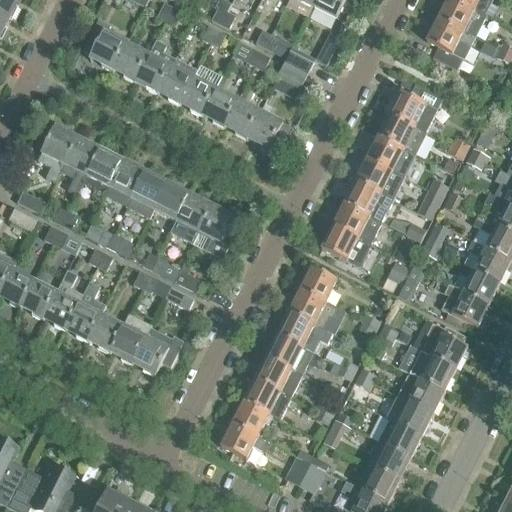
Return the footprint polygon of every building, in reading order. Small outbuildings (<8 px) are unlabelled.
[(14,11),(19,0),(0,0),(0,16),(9,21),(11,22),(16,12),(14,11)] [(123,0),(145,11),(151,0),(123,0)] [(178,0),(176,6),(184,10),(188,0),(178,0)] [(312,12),(318,0),(290,0),(312,12)] [(318,0),(312,12),(344,28),(357,4),(348,0),(318,0)] [(495,0),(449,0),(450,1),(485,19),(495,0)] [(220,29),(226,16),(231,7),(220,1),(215,10),(218,11),(211,24),(220,29)] [(485,19),(450,1),(438,23),(464,35),(476,41),(487,20),(485,19)] [(156,22),(166,27),(174,11),(164,6),(156,22)] [(174,11),(166,27),(174,31),(182,16),(174,11)] [(0,43),(5,34),(3,33),(9,21),(0,16),(0,43)] [(226,16),(220,29),(229,34),(235,21),(226,16)] [(475,42),(464,36),(438,23),(427,46),(438,52),(433,62),(457,74),(463,63),(464,64),(475,42)] [(202,44),(211,48),(218,35),(209,30),(202,44)] [(218,35),(211,48),(220,53),(227,39),(218,35)] [(255,48),(264,52),(270,39),(262,35),(255,48)] [(90,64),(113,76),(127,48),(104,37),(90,64)] [(270,39),(264,52),(273,57),(279,44),(270,39)] [(135,87),(157,99),(171,71),(175,63),(164,57),(168,50),(157,45),(149,60),(135,87)] [(113,76),(135,87),(149,60),(127,48),(113,76)] [(511,52),(502,48),(499,54),(511,60),(511,52)] [(287,64),(309,76),(315,64),(293,52),(287,64)] [(245,67),(254,72),(262,57),(253,53),(245,67)] [(511,66),(511,60),(499,54),(495,61),(510,70),(511,66)] [(262,58),(254,72),(263,76),(270,62),(262,58)] [(157,99),(179,110),(198,74),(175,63),(171,71),(157,99)] [(179,110),(201,121),(216,94),(223,80),(200,68),(198,74),(179,110)] [(278,81),(301,93),(307,81),(284,69),(278,81)] [(401,96),(390,119),(426,138),(438,115),(436,114),(441,103),(416,90),(410,101),(401,96)] [(201,121),(224,133),(238,105),(216,94),(201,121)] [(246,144),(260,116),(238,105),(224,133),(246,144)] [(283,128),(260,116),(246,144),(269,156),(283,128)] [(471,123),(480,128),(483,123),(474,118),(471,123)] [(428,138),(426,138),(390,119),(378,141),(416,161),(428,138)] [(79,142),(56,131),(43,158),(38,165),(51,172),(46,182),(56,187),(65,169),(66,169),(79,142)] [(482,138),(477,147),(488,153),(493,143),(482,138)] [(405,183),(416,161),(378,141),(367,163),(393,177),(405,183)] [(78,200),(82,191),(102,154),(79,142),(66,169),(60,179),(73,186),(68,195),(78,200)] [(451,151),(465,158),(468,151),(454,143),(451,151)] [(461,165),(465,158),(451,151),(447,157),(461,165)] [(474,153),(470,161),(484,168),(488,161),(474,153)] [(106,201),(124,165),(102,154),(82,191),(94,197),(90,204),(101,210),(106,201)] [(481,175),(484,168),(470,161),(467,167),(481,175)] [(381,199),(393,177),(367,163),(355,185),(381,199)] [(445,173),(454,178),(459,168),(450,163),(445,173)] [(128,212),(132,203),(146,176),(124,165),(106,201),(128,212)] [(150,223),(155,214),(168,187),(146,176),(132,203),(128,212),(150,223)] [(494,201),(511,209),(511,181),(506,179),(500,176),(495,187),(500,189),(494,201)] [(432,188),(428,195),(442,202),(446,195),(448,191),(434,183),(432,188)] [(382,227),(393,205),(381,199),(355,185),(344,208),(382,227)] [(177,226),(191,199),(168,187),(155,214),(177,226)] [(40,219),(46,207),(24,196),(17,207),(40,219)] [(448,205),(462,212),(466,205),(451,198),(448,205)] [(511,209),(494,201),(490,198),(484,209),(495,215),(489,226),(511,237),(511,209)] [(199,237),(213,210),(191,199),(177,226),(189,232),(183,244),(193,249),(199,237)] [(458,219),(462,212),(448,205),(444,212),(458,219)] [(423,206),(417,217),(432,224),(437,213),(423,206)] [(382,227),(344,208),(333,230),(359,243),(367,247),(371,249),(382,227)] [(236,222),(213,210),(199,237),(213,244),(206,257),(222,265),(232,245),(226,241),(234,226),(236,222)] [(32,235),(38,223),(15,212),(9,224),(32,235)] [(53,225),(63,230),(69,218),(59,213),(53,225)] [(236,222),(234,226),(243,231),(248,221),(239,216),(236,222)] [(69,218),(63,230),(71,234),(77,222),(69,218)] [(511,263),(511,237),(489,226),(478,220),(473,230),(492,240),(486,252),(511,265),(511,263)] [(43,246),(52,250),(60,235),(50,230),(43,246)] [(367,247),(359,243),(333,230),(321,253),(347,266),(354,253),(358,255),(361,253),(363,254),(367,247)] [(425,249),(440,257),(443,249),(440,248),(445,236),(435,231),(425,249)] [(406,239),(420,247),(424,239),(409,232),(406,239)] [(60,235),(52,250),(62,255),(70,240),(60,235)] [(98,248),(107,253),(114,240),(104,235),(98,248)] [(114,240),(107,253),(116,257),(122,244),(114,240)] [(500,287),(511,265),(486,252),(472,245),(466,256),(480,263),(474,274),(500,287)] [(436,264),(440,257),(425,249),(422,257),(436,264)] [(396,260),(407,266),(412,258),(401,252),(396,260)] [(88,269),(96,273),(104,257),(96,253),(88,269)] [(104,257),(96,273),(106,278),(114,262),(104,257)] [(142,270),(152,275),(158,262),(149,257),(142,270)] [(0,297),(12,274),(16,267),(0,258),(0,297)] [(158,262),(152,275),(161,279),(167,267),(158,262)] [(403,287),(410,272),(395,265),(388,279),(403,287)] [(403,287),(397,298),(409,305),(423,277),(411,271),(410,272),(403,287)] [(300,295),(326,308),(337,285),(311,272),(300,295)] [(0,297),(0,302),(20,313),(34,285),(12,274),(0,297)] [(453,291),(489,310),(500,287),(474,274),(469,285),(459,280),(453,291)] [(132,291),(141,295),(149,280),(140,275),(132,291)] [(174,287),(197,299),(203,286),(180,275),(174,287)] [(57,296),(43,324),(65,335),(83,300),(70,294),(76,281),(67,276),(57,296)] [(149,280),(141,295),(150,300),(158,284),(149,280)] [(20,313),(43,324),(57,296),(34,285),(20,313)] [(89,287),(83,300),(65,335),(87,347),(101,319),(105,311),(93,305),(99,293),(89,287)] [(441,314),(451,319),(477,333),(489,310),(453,291),(449,289),(444,298),(448,301),(441,314)] [(195,303),(172,291),(166,303),(189,315),(195,303)] [(338,314),(326,308),(300,295),(288,317),(323,335),(329,323),(332,324),(338,314)] [(325,336),(288,317),(277,339),(313,358),(325,336)] [(87,347),(109,358),(123,330),(101,319),(87,347)] [(362,326),(376,333),(380,327),(365,319),(362,326)] [(372,341),(376,333),(362,326),(358,333),(372,341)] [(428,360),(427,360),(456,374),(467,351),(462,349),(466,342),(445,331),(444,334),(432,328),(425,342),(428,343),(421,356),(428,360)] [(385,329),(381,336),(396,343),(399,337),(385,329)] [(109,358),(131,369),(145,342),(123,330),(109,358)] [(145,342),(131,369),(154,381),(161,368),(169,372),(183,345),(174,341),(173,343),(150,332),(145,342)] [(401,335),(396,344),(405,348),(410,340),(401,335)] [(392,351),(396,343),(381,336),(378,343),(392,351)] [(302,380),(313,358),(277,339),(266,361),(302,380)] [(444,397),(456,374),(427,360),(428,360),(421,356),(409,379),(419,384),(444,397)] [(291,402),(302,380),(266,361),(254,384),(291,402)] [(339,371),(353,378),(357,371),(343,364),(339,371)] [(350,385),(353,378),(339,371),(336,378),(350,385)] [(362,374),(359,381),(373,388),(376,381),(362,374)] [(433,419),(444,397),(419,384),(409,379),(398,401),(407,406),(433,419)] [(369,395),(373,388),(359,381),(355,388),(369,395)] [(243,406),(269,419),(279,424),(291,402),(254,384),(243,406)] [(269,419),(243,406),(232,428),(258,441),(269,419)] [(396,428),(422,441),(433,419),(407,406),(396,428)] [(317,415),(331,423),(334,416),(320,408),(317,415)] [(327,430),(331,423),(317,415),(313,423),(327,430)] [(340,418),(336,425),(350,433),(354,426),(340,418)] [(422,441),(396,428),(388,424),(377,446),(377,447),(385,451),(410,464),(422,441)] [(333,433),(325,448),(336,453),(344,438),(347,440),(350,433),(336,425),(333,433)] [(258,441),(232,428),(220,451),(246,464),(253,451),(265,457),(270,448),(258,441)] [(0,496),(1,496),(0,497),(0,507),(8,511),(22,482),(13,477),(16,472),(10,470),(17,456),(0,446),(0,496)] [(373,473),(399,486),(410,464),(385,451),(377,447),(366,469),(373,473)] [(297,462),(311,469),(314,462),(301,455),(297,462)] [(299,492),(310,470),(296,462),(285,484),(299,492)] [(311,469),(325,476),(329,469),(314,462),(311,469)] [(354,491),(388,508),(399,486),(373,473),(366,469),(354,491)] [(324,477),(311,470),(299,492),(313,499),(324,477)] [(45,483),(30,476),(26,474),(22,482),(8,511),(9,511),(30,511),(31,511),(32,511),(80,511),(85,503),(68,494),(73,484),(50,472),(45,483)] [(385,511),(388,508),(354,491),(346,487),(340,498),(350,503),(345,511),(385,511)] [(101,511),(130,511),(132,508),(109,497),(101,511)]
